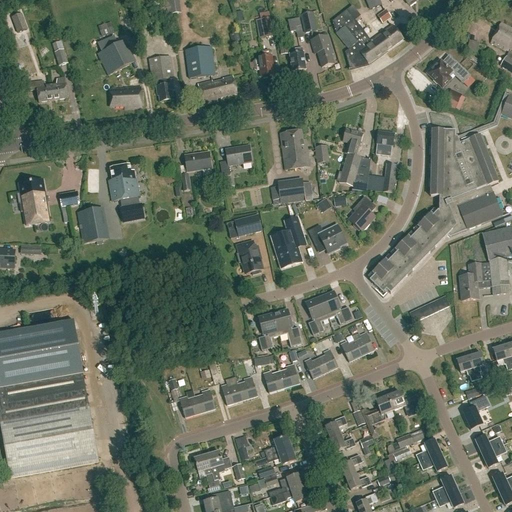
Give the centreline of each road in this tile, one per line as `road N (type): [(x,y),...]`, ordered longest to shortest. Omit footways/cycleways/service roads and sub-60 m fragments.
road 1 (tertiary): [(15,143),(304,102),(392,73)]
road 2 (residential): [(349,272),(397,226),(415,184),(417,135),(392,73)]
road 3 (unknown): [(0,317),(52,301),(71,304),(88,333),(100,419)]
road 4 (residential): [(184,511),(173,453),(182,443),(294,409)]
road 5 (residential): [(485,511),(417,359)]
road 6 (residential): [(294,409),(417,359)]
